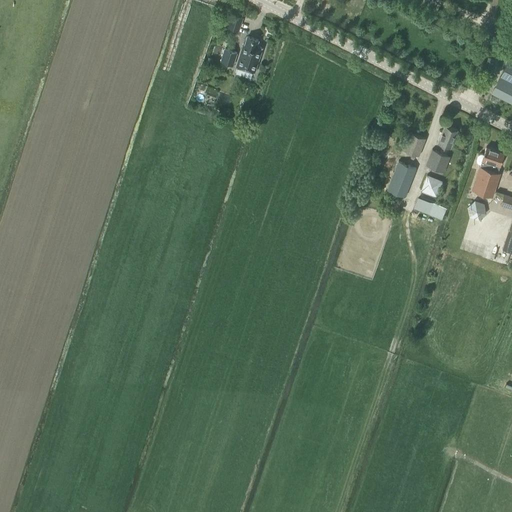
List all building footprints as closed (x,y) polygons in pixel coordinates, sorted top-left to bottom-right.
[(227,27),(238,30),(243,18),(231,14),(231,15),(228,14),(224,26),(227,26),(227,27)] [(245,45),(243,44),(236,67),(254,72),(262,48),(256,46),(258,40),(247,37),(245,45)] [(221,61),(233,65),(237,53),(225,49),(221,61)] [(500,76),(511,81),(511,63),(508,61),(500,76)] [(511,83),(500,77),(498,80),(491,93),(511,103),(511,83)] [(438,143),(450,148),(458,130),(445,125),(438,143)] [(410,132),(403,150),(419,156),(426,138),(410,132)] [(483,167),(480,166),(472,190),(492,197),(500,173),(498,172),(500,165),(504,153),(486,147),(482,160),(484,161),(483,167)] [(426,165),(444,172),(450,156),(432,149),(426,165)] [(387,189),(405,197),(416,168),(398,161),(387,189)] [(437,196),(443,180),(428,173),(422,189),(437,196)] [(500,205),(511,208),(511,197),(504,194),(500,205)] [(477,197),(467,207),(479,219),(489,210),(477,197)] [(418,198),(414,209),(441,219),(445,208),(435,204),(434,204),(418,198)] [(399,211),(401,205),(397,199),(389,201),(386,207),(391,212),(397,212),(399,211)] [(511,230),(509,230),(502,249),(511,252),(511,230)]
